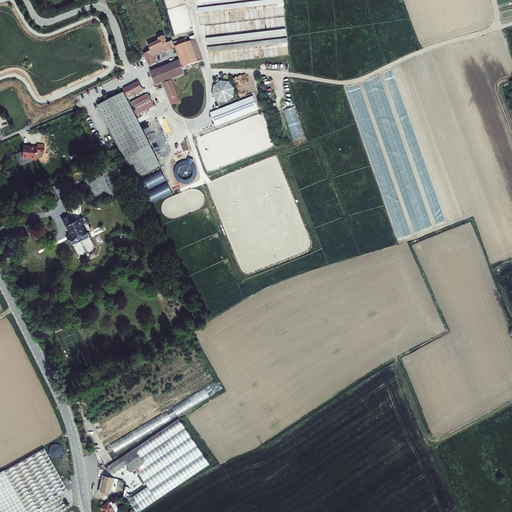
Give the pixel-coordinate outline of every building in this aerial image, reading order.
[(179,62),(159,71),(152,73),(150,74),(155,88),(163,85),(167,84),(171,82),(177,79),(183,76),(181,68),(196,63),(189,42),(174,48),(172,42),(170,43),(170,45),(164,48),(163,48),(165,46),(165,45),(158,45),(159,47),(153,48),(154,53),(147,55),(148,62),(150,69),(157,66),(155,59),(171,50),(172,53),(175,52),(179,62)] [(230,86),(231,81),(215,79),(212,99),(233,101),(235,86),(230,86)] [(167,84),(163,85),(169,100),(172,107),(179,104),(176,98),(171,82),(167,84)] [(137,83),(122,90),(127,99),(142,92),(137,83)] [(252,93),(212,115),(218,126),(258,105),(252,93)] [(123,94),(97,106),(123,160),(149,148),(123,94)] [(147,95),(129,104),(135,116),(153,108),(147,95)] [(293,140),(303,137),(294,107),(284,110),(293,140)] [(154,145),(157,153),(174,145),(170,137),(154,145)] [(34,152),(21,150),(20,155),(20,156),(14,158),(18,168),(31,163),(33,163),(34,157),(41,158),(42,149),(35,148),(34,152)] [(20,156),(20,155),(12,157),(17,170),(39,161),(39,158),(34,157),(33,163),(31,163),(18,168),(14,158),(20,156)] [(103,161),(112,178),(118,176),(116,173),(120,171),(118,168),(115,170),(108,158),(103,161)] [(54,186),(48,189),(53,201),(59,198),(54,186)] [(65,217),(59,220),(66,236),(63,237),(67,247),(84,239),(82,233),(80,234),(77,227),(83,224),(80,219),(70,224),(69,221),(67,222),(65,217)] [(133,511),(142,511),(210,467),(178,420),(172,423),(104,469),(107,473),(114,474),(126,466),(131,474),(143,466),(145,469),(136,475),(146,489),(127,503),(133,511)] [(48,448),(54,458),(63,453),(57,443),(48,448)] [(4,472),(3,471),(0,472),(0,511),(60,511),(66,509),(58,495),(67,490),(43,449),(4,472)] [(102,492),(108,493),(109,493),(112,478),(103,477),(100,492),(102,492)]
